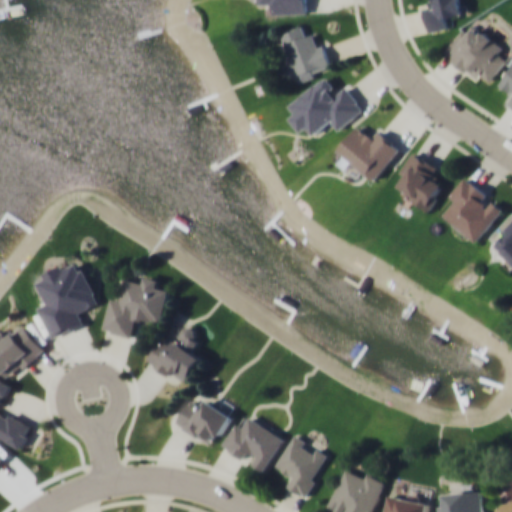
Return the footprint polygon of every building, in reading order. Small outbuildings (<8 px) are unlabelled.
[(261,0),(261,4),(273,4),(274,14),(308,13),(307,0),(261,0)] [(461,0),(433,0),(434,4),(424,6),(429,31),(454,27),(452,15),(464,13),(461,0)] [(298,76),(332,66),(320,29),(306,33),(303,24),(282,30),(290,55),(280,58),(284,71),(296,68),(298,76)] [(479,79),(484,72),(493,79),(511,53),(511,51),(477,25),(472,33),(463,26),(444,53),(479,79)] [(511,65),(501,86),(511,91),(511,96),(508,104),(511,106),(511,65)] [(291,102),(298,111),(291,116),(304,132),(311,127),(317,135),(334,121),(340,128),(366,108),(348,85),(340,91),(327,74),(291,102)] [(405,149),(381,131),(376,138),(359,124),(339,149),(348,156),(343,162),(361,176),(365,171),(379,182),(405,149)] [(431,209),(447,183),(437,177),(443,167),(413,150),(398,174),(409,180),(402,192),(431,209)] [(479,241),(506,207),(496,199),(491,205),(484,199),(489,193),(466,174),(449,196),(457,202),(446,216),(479,241)] [(511,216),(491,239),(511,258),(511,216)] [(87,323),(81,310),(100,302),(83,258),(32,278),(55,336),(87,323)] [(170,290),(160,288),(162,278),(143,274),(141,282),(127,279),(123,299),(111,296),(104,330),(135,337),(139,317),(163,322),(170,290)] [(0,366),(10,379),(49,351),(28,323),(0,343),(0,366)] [(163,338),(149,357),(185,383),(204,357),(193,349),(203,335),(187,323),(172,344),(163,338)] [(0,408),(13,382),(0,375),(0,432),(24,445),(34,425),(0,408)] [(192,400),(175,422),(206,445),(212,436),(217,440),(235,416),(209,397),(201,406),(192,400)] [(223,445),(266,471),(289,435),(254,413),(249,422),(241,417),(223,445)] [(294,474),(288,485),(309,497),(333,453),(296,433),(277,465),(294,474)] [(372,511),(387,480),(348,463),(330,503),(339,507),(336,511),(372,511)] [(440,503),(440,511),(485,511),(484,488),(447,491),(448,503),(440,503)] [(429,511),(431,498),(387,492),(384,511),(429,511)] [(511,511),(511,499),(491,508),(492,511),(511,511)]
